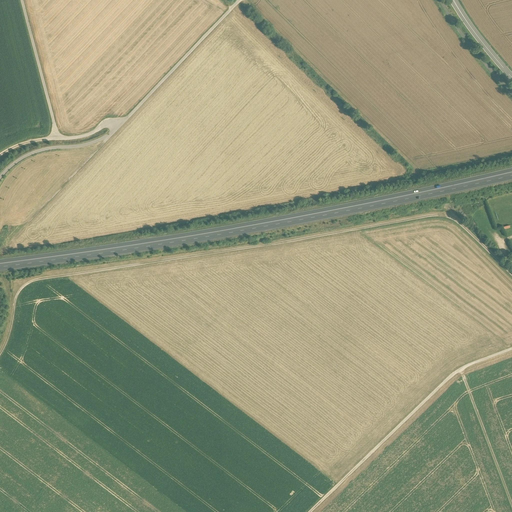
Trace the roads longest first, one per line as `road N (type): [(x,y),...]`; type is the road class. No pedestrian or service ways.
road 1 (track): [(0,354),(16,296),(29,281),(511,197)]
road 2 (trunk): [(511,174),(289,220),(0,265)]
road 3 (track): [(241,0),(417,171)]
road 4 (track): [(310,511),(460,370)]
road 5 (track): [(21,0),(57,139),(106,126),(114,132)]
road 6 (track): [(238,0),(114,132)]
road 7 (track): [(9,245),(114,132)]
road 8 (track): [(460,370),(511,500)]
road 9 (track): [(114,132),(37,151),(0,176)]
